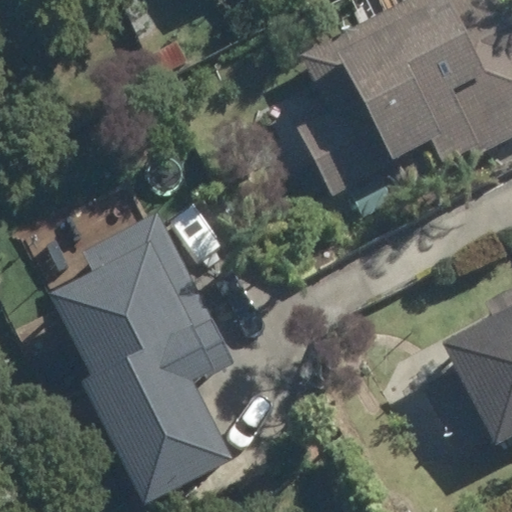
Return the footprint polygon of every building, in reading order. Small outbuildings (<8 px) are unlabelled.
[(334,173),(312,184),(322,205),(403,163),(413,181),(494,141),(497,149),(511,141),(511,1),(511,0),(414,0),(314,52),(343,108),(309,125),(334,173)] [(189,35),(160,50),(170,71),(199,55),(189,35)] [(122,372),(105,380),(111,391),(123,414),(165,498),(253,452),(215,378),(256,356),(181,207),(106,245),(119,269),(81,289),(122,372)] [(511,314),(469,338),(481,363),(468,370),(472,376),(443,390),(472,447),(511,426),(511,293),(503,298),(511,314)] [(97,427),(117,417),(105,393),(86,403),(97,427)]
